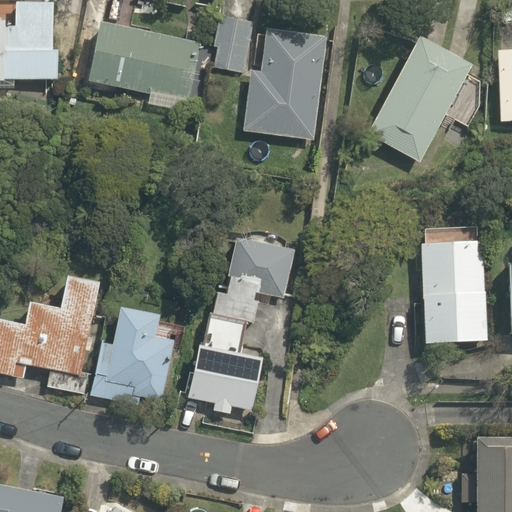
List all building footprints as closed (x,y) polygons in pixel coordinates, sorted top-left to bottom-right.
[(54,1),(15,1),(15,23),(0,23),(0,78),(61,79),(61,46),(53,46),(54,1)] [(85,79),(152,94),(149,104),(192,114),(208,45),(98,20),(85,79)] [(214,67),(248,73),(239,131),(313,142),(330,38),(221,22),(214,67)] [(467,69),(410,41),(361,143),(419,171),(467,69)] [(511,53),(493,54),(493,124),(511,123),(511,53)] [(484,231),(415,231),(415,347),(484,347),(484,231)] [(252,295),(280,300),(290,245),(232,235),(224,276),(221,295),(208,293),(189,397),(212,401),(210,410),(230,414),(232,405),(251,408),(261,353),(242,350),(252,295)] [(511,267),(500,268),(501,342),(511,342),(511,267)] [(22,363),(45,368),(41,389),(76,396),(81,369),(99,280),(63,273),(58,308),(26,302),(23,319),(0,314),(0,370),(20,374),(22,363)] [(174,314),(113,304),(97,399),(158,410),(174,314)] [(511,511),(511,440),(465,440),(463,511),(511,511)] [(0,483),(0,511),(58,511),(62,494),(0,483)] [(124,511),(105,501),(98,511),(124,511)]
